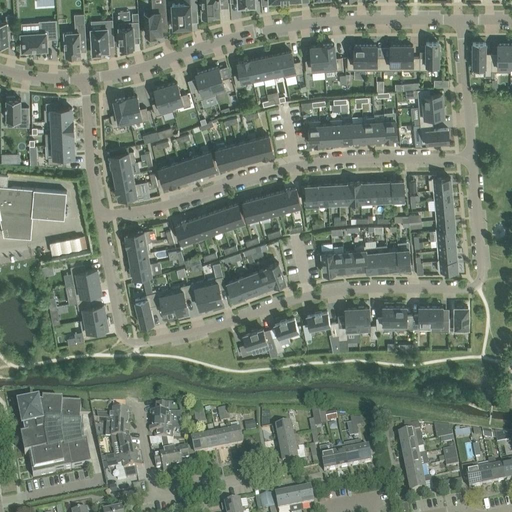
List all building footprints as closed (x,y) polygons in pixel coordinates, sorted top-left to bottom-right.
[(198,9),(196,0),(185,0),(185,3),(173,4),(174,18),(172,18),(172,25),(174,25),(174,27),(192,26),(191,9),(198,9)] [(201,0),(202,6),(203,16),(205,16),(206,18),(211,17),(212,16),(220,15),(219,8),(220,8),(219,0),(201,0)] [(161,24),(167,23),(166,3),(153,4),(153,11),(145,12),(146,34),(156,33),(156,32),(162,32),(161,24)] [(134,36),(140,36),(138,12),(132,13),(133,21),(119,22),(121,51),(122,50),(122,49),(129,49),(129,47),(134,46),(134,36)] [(6,20),(0,20),(0,44),(0,46),(7,45),(7,44),(8,44),(8,30),(15,29),(14,14),(6,15),(6,20)] [(91,29),(93,54),(101,53),(101,51),(109,51),(108,34),(114,34),(113,19),(101,20),(102,28),(91,29)] [(38,49),(47,48),(46,38),(57,38),(56,20),(40,21),(41,32),(22,33),(23,50),(32,49),(32,50),(38,49)] [(66,56),(68,56),(69,57),(73,57),(75,55),(76,55),(76,53),(80,53),(80,38),(86,37),(85,23),(78,24),(78,31),(63,32),(64,44),(65,44),(66,56)] [(426,42),(426,57),(420,57),(419,69),(439,70),(439,57),(440,57),(440,50),(439,50),(439,42),(426,42)] [(492,76),(492,58),(486,58),(486,42),(473,42),(473,51),(471,51),(471,58),(473,58),(473,71),(485,71),(485,76),(492,76)] [(323,45),(325,71),(336,70),(336,57),(335,43),(322,44),(322,45),(323,45)] [(510,66),(510,44),(498,44),(498,58),(492,58),(492,76),(492,71),(510,71),(510,66)] [(313,72),(325,71),(323,45),(322,45),(311,46),(312,59),(313,72)] [(366,69),(365,45),(354,45),(354,57),(347,57),(347,69),(366,69)] [(377,45),(365,45),(366,69),(384,69),(384,57),(377,57),(377,45)] [(390,57),(384,57),(384,69),(402,69),(402,45),(390,45),(390,57)] [(419,69),(419,57),(413,57),(413,45),(402,45),(402,69),(419,69)] [(281,53),(285,76),(297,74),(294,62),(292,51),(281,53)] [(285,76),(281,53),(270,55),(274,76),(284,74),(285,77),(285,76)] [(270,55),(259,57),(264,79),(274,76),(270,55)] [(264,79),(259,57),(249,60),(253,78),(263,76),(263,79),(264,79)] [(240,73),(242,81),(253,78),(249,60),(249,59),(242,60),(242,61),(238,62),(240,73)] [(294,62),(297,74),(303,73),(300,61),(294,62)] [(207,70),(215,94),(216,94),(214,90),(224,86),(225,86),(223,79),(219,66),(207,70)] [(200,86),(204,98),(215,94),(207,70),(196,73),(200,86)] [(242,81),(240,73),(234,74),(236,87),(243,85),(242,81)] [(229,77),(223,79),(225,86),(224,86),(226,91),(233,89),(229,77)] [(166,85),(173,110),(174,110),(172,105),(183,102),(181,94),(177,82),(166,85)] [(162,113),(173,110),(166,85),(155,89),(158,101),(162,113)] [(204,98),(200,86),(194,88),(198,100),(204,98)] [(417,89),(419,106),(443,104),(442,93),(430,94),(430,88),(420,89),(417,89)] [(191,105),(187,93),(181,94),(183,102),(184,107),(191,105)] [(131,123),(143,121),(140,108),(137,95),(126,98),(126,97),(131,123)] [(17,126),(29,126),(29,106),(21,106),(21,98),(15,98),(15,96),(6,96),(6,105),(6,107),(7,107),(7,119),(17,119),(17,126)] [(117,113),(120,126),(131,123),(126,97),(114,100),(117,113)] [(156,115),(162,113),(158,101),(152,103),(156,115)] [(419,106),(420,124),(433,123),(432,117),(444,115),(444,113),(446,113),(446,106),(444,106),(443,104),(419,106)] [(51,109),(52,121),(73,119),(72,107),(59,108),(51,108),(51,109)] [(140,108),(143,121),(149,119),(146,107),(140,108)] [(113,127),(120,126),(117,113),(111,114),(113,127)] [(365,140),(375,139),(374,121),(374,116),(362,117),(363,122),(364,140),(365,140)] [(332,142),(342,141),(343,141),(342,123),(342,118),(330,119),(330,124),(331,124),(332,142)] [(74,131),(73,119),(52,121),(52,132),(74,131)] [(320,124),(320,120),(304,121),(306,134),(309,133),(310,143),(314,143),(314,144),(322,144),(322,143),(321,143),(320,124)] [(386,139),(385,120),(374,121),(375,139),(385,139),(386,139)] [(396,120),(385,120),(386,139),(385,139),(386,140),(393,139),(393,138),(397,138),(396,120)] [(342,142),(354,142),(352,122),(342,123),(343,141),(342,141),(342,142)] [(363,122),(352,122),(354,142),(364,141),(365,141),(365,140),(364,140),(363,122)] [(433,123),(420,124),(422,143),(449,141),(448,128),(433,129),(433,123)] [(330,124),(320,124),(321,143),(322,143),(332,142),(331,124),(330,124)] [(171,127),(157,131),(159,139),(173,134),(171,127)] [(74,132),(74,131),(52,132),(53,144),(74,143),(73,132),(74,132)] [(263,156),(263,157),(270,155),(270,154),(274,153),(269,135),(258,138),(263,156)] [(253,159),(263,156),(258,138),(248,141),(253,159)] [(242,162),(253,159),(248,141),(237,143),(242,162)] [(75,156),(74,143),(53,144),(53,156),(53,157),(62,156),(75,156)] [(232,164),(242,162),(237,143),(227,146),(232,164)] [(227,146),(216,149),(221,167),(232,164),(227,146)] [(110,155),(112,166),(136,162),(133,150),(129,151),(119,153),(110,155)] [(200,154),(206,172),(217,168),(211,150),(200,154)] [(11,153),(1,153),(1,163),(11,162),(11,153)] [(190,158),(196,175),(206,172),(200,154),(190,158)] [(186,179),(196,175),(190,158),(180,161),(186,179)] [(176,182),(186,179),(180,161),(169,165),(176,182)] [(136,162),(112,166),(113,166),(115,176),(133,173),(131,163),(136,162)] [(176,182),(169,165),(159,168),(165,186),(169,185),(169,186),(176,183),(176,182)] [(67,191),(7,186),(8,180),(8,174),(0,173),(0,216),(4,234),(30,236),(32,215),(64,218),(67,191)] [(133,173),(115,176),(117,186),(116,186),(116,187),(140,182),(135,183),(133,173)] [(429,179),(430,189),(451,187),(450,177),(436,178),(429,179)] [(404,180),(392,181),(393,199),(405,198),(404,180)] [(360,181),(349,182),(350,201),(361,201),(360,181)] [(361,181),(360,181),(361,201),(372,200),(371,182),(361,182),(361,181)] [(382,181),(371,182),(372,200),(383,200),(382,181)] [(392,181),(382,181),(383,200),(393,199),(392,181)] [(140,182),(116,187),(117,194),(118,194),(119,198),(142,194),(140,182)] [(349,183),(339,183),(339,202),(350,201),(349,182),(349,183)] [(339,183),(328,184),(329,202),(339,202),(339,183)] [(318,203),(317,184),(306,185),(307,203),(318,203)] [(328,184),(317,184),(318,203),(329,202),(328,184)] [(285,190),(290,208),(301,205),(296,187),(292,188),(292,187),(285,189),(285,190)] [(451,187),(430,189),(430,190),(434,190),(435,199),(452,197),(451,187)] [(280,211),(290,208),(285,190),(275,192),(280,211)] [(264,195),(269,214),(280,211),(275,192),(264,195)] [(254,198),(259,216),(269,214),(264,195),(254,198)] [(452,197),(435,199),(436,209),(453,208),(452,197)] [(248,219),(259,216),(254,198),(243,201),(248,219)] [(238,203),(227,206),(234,224),(244,221),(238,203)] [(234,224),(227,206),(217,210),(224,228),(234,224)] [(453,208),(436,209),(437,219),(454,218),(453,208)] [(224,228),(217,210),(207,213),(213,231),(224,228)] [(213,231),(207,213),(197,217),(203,235),(213,231)] [(197,217),(187,220),(187,221),(193,239),(203,235),(197,217)] [(437,229),(437,230),(455,228),(454,218),(437,219),(438,229),(437,229)] [(182,242),(193,239),(187,221),(187,220),(180,222),(180,223),(176,224),(182,242)] [(437,230),(438,240),(455,238),(454,229),(455,229),(455,228),(437,230)] [(127,245),(151,241),(149,230),(126,234),(127,238),(126,238),(127,245)] [(87,247),(84,235),(50,242),(52,254),(87,247)] [(456,248),(455,238),(438,240),(439,250),(456,248)] [(151,241),(127,245),(127,246),(128,245),(130,255),(150,252),(149,242),(151,241)] [(365,245),(354,246),(356,269),(367,268),(367,271),(365,245)] [(366,245),(365,245),(367,271),(378,270),(377,251),(366,252),(366,245)] [(354,250),(344,251),(346,270),(356,269),(354,246),(354,250)] [(398,247),(387,248),(389,269),(400,268),(398,247)] [(398,247),(400,268),(411,267),(409,248),(399,249),(398,247)] [(387,250),(377,251),(378,270),(389,269),(387,248),(386,248),(387,250)] [(456,248),(439,250),(440,259),(437,260),(457,259),(456,248)] [(335,272),(333,249),(322,250),(322,252),(323,266),(324,273),(335,272)] [(333,249),(335,272),(336,272),(336,271),(346,270),(344,251),(334,252),(333,249)] [(150,252),(130,255),(132,266),(131,266),(152,262),(150,262),(148,253),(150,252)] [(237,253),(230,256),(231,260),(232,261),(239,259),(237,253)] [(457,259),(437,260),(438,271),(458,269),(457,259)] [(221,261),(214,262),(216,275),(223,274),(221,261)] [(152,262),(131,266),(133,277),(154,273),(152,262)] [(279,262),(268,266),(275,285),(286,281),(279,262)] [(74,284),(100,279),(97,268),(85,270),(84,263),(71,266),(74,284)] [(52,265),(41,267),(43,275),(44,275),(54,273),(52,265)] [(268,267),(258,271),(265,288),(274,284),(275,285),(268,266),(267,266),(268,267)] [(258,271),(248,274),(254,292),(265,288),(258,271)] [(248,274),(238,278),(244,295),(254,292),(248,274)] [(223,275),(206,279),(212,305),(223,302),(220,289),(226,288),(223,275)] [(244,295),(238,278),(227,282),(234,299),(244,295)] [(100,279),(74,284),(77,302),(91,299),(90,293),(102,291),(100,279)] [(188,284),(191,296),(197,295),(200,308),(203,307),(203,309),(210,307),(210,305),(212,305),(206,279),(188,284)] [(171,288),(177,313),(188,310),(185,297),(191,296),(188,284),(171,288)] [(153,292),(156,304),(162,303),(165,316),(177,313),(171,288),(153,292)] [(150,306),(156,304),(153,292),(147,294),(147,296),(135,299),(141,324),(154,321),(150,306)] [(91,299),(77,302),(79,309),(83,308),(85,318),(80,319),(81,320),(106,315),(104,303),(92,306),(91,299)] [(449,330),(455,330),(455,332),(468,332),(468,322),(470,322),(470,315),(468,315),(468,307),(462,307),(462,305),(457,305),(457,307),(455,307),(455,318),(449,318),(449,330)] [(56,306),(50,307),(51,314),(59,313),(57,306),(56,306)] [(359,307),(357,307),(359,333),(359,330),(371,330),(371,338),(377,337),(377,325),(370,325),(369,307),(364,307),(364,306),(358,306),(359,307)] [(377,329),(395,329),(395,306),(383,306),(383,317),(376,317),(377,325),(377,329)] [(395,306),(395,329),(413,329),(413,314),(407,314),(407,306),(395,306)] [(419,329),(431,329),(431,306),(419,306),(419,329)] [(443,306),(431,306),(431,329),(431,331),(431,324),(442,324),(442,331),(449,331),(449,330),(449,319),(443,319),(443,306)] [(347,334),(359,333),(357,307),(346,308),(347,327),(339,327),(339,334),(339,340),(348,339),(347,334)] [(333,336),(339,334),(338,322),(330,323),(328,311),(322,312),(321,311),(315,312),(315,314),(307,315),(310,331),(331,327),(333,336)] [(106,315),(81,320),(84,338),(97,336),(96,329),(108,327),(108,324),(110,324),(109,317),(107,317),(106,315)] [(281,322),(275,324),(279,336),(273,338),(277,352),(283,350),(279,336),(299,330),(295,317),(287,320),(287,319),(280,321),(281,322)] [(277,352),(273,338),(267,340),(263,328),(258,330),(257,329),(251,331),(251,332),(244,334),(247,346),(241,348),(243,355),(253,352),(251,346),(267,341),(269,348),(271,356),(279,355),(278,353),(277,352)] [(75,336),(67,337),(69,344),(77,343),(75,336)] [(19,406),(23,428),(25,437),(21,438),(25,457),(29,456),(33,478),(55,473),(72,469),(72,470),(91,466),(87,443),(82,444),(81,436),(81,425),(80,424),(81,404),(63,403),(63,402),(43,401),(43,405),(39,405),(38,402),(19,406)] [(98,419),(107,420),(107,419),(128,420),(128,414),(131,414),(131,410),(125,410),(125,402),(113,401),(113,415),(109,415),(109,414),(98,413),(98,419)] [(153,415),(153,421),(174,423),(183,423),(181,413),(179,413),(178,414),(177,415),(177,417),(177,419),(174,419),(168,419),(169,406),(157,405),(156,412),(150,411),(150,415),(153,415)] [(325,410),(312,409),(314,420),(316,427),(327,425),(327,421),(325,413),(325,410)] [(336,411),(325,413),(327,421),(330,421),(334,421),(334,420),(337,419),(336,411)] [(111,437),(118,438),(129,439),(129,433),(130,433),(130,430),(130,427),(127,427),(128,420),(107,419),(107,420),(106,423),(108,423),(107,437),(111,437)] [(155,438),(161,438),(168,438),(173,439),(173,432),(168,432),(168,426),(174,427),(174,423),(153,421),(152,428),(150,428),(149,431),(155,432),(155,438)] [(245,423),(246,432),(256,430),(255,421),(245,423)] [(399,434),(401,446),(423,442),(420,431),(426,430),(425,424),(419,423),(408,426),(407,422),(404,423),(405,426),(404,426),(405,433),(399,434)] [(277,433),(278,439),(296,436),(295,433),(293,434),(291,424),(272,428),(273,434),(277,433)] [(437,439),(440,439),(452,436),(452,432),(451,427),(434,425),(437,439)] [(228,434),(230,447),(236,446),(237,450),(243,449),(240,431),(233,433),(232,430),(228,431),(228,434)] [(228,434),(216,436),(219,449),(230,447),(228,434)] [(207,452),(203,435),(199,436),(200,439),(192,441),(193,448),(195,458),(201,457),(201,453),(207,452)] [(204,435),(203,435),(207,452),(219,449),(216,436),(205,438),(204,435)] [(278,439),(281,451),(295,448),(295,449),(302,447),(299,436),(296,437),(296,436),(278,439)] [(107,462),(107,463),(117,461),(137,457),(136,451),(139,451),(138,447),(132,448),(131,439),(129,439),(118,438),(120,450),(121,456),(117,457),(117,456),(106,457),(107,462)] [(168,438),(161,438),(164,454),(154,456),(157,468),(162,466),(163,472),(167,472),(167,469),(173,468),(169,447),(168,438)] [(357,450),(360,464),(372,462),(369,448),(363,450),(361,442),(356,443),(357,450)] [(401,446),(404,458),(419,455),(417,449),(424,448),(423,442),(401,446)] [(174,446),(169,447),(173,468),(179,467),(179,469),(183,468),(182,462),(190,460),(187,446),(179,448),(179,450),(176,451),(174,446)] [(334,455),(336,469),(348,467),(345,453),(344,447),(333,449),(334,455)] [(295,448),(281,451),(282,457),(278,458),(279,464),(298,460),(297,454),(300,454),(299,449),(296,449),(295,449),(295,448)] [(357,450),(345,453),(348,467),(360,464),(357,450)] [(336,469),(334,455),(321,457),(324,471),(336,469)] [(404,458),(406,470),(421,467),(419,455),(404,458)] [(117,461),(107,463),(109,469),(119,467),(118,465),(120,465),(121,471),(124,470),(126,478),(138,476),(136,468),(142,467),(141,463),(139,463),(137,457),(117,461)] [(511,458),(501,461),(502,466),(505,481),(511,479),(511,458)] [(488,460),(489,463),(493,483),(505,481),(502,466),(497,467),(495,459),(488,460)] [(478,465),(477,465),(481,486),(493,483),(489,463),(478,465)] [(481,486),(477,465),(462,468),(464,480),(467,480),(469,488),(481,486)] [(406,470),(408,482),(423,479),(430,478),(427,466),(421,467),(406,470)] [(423,479),(408,482),(411,494),(426,491),(424,484),(432,483),(431,477),(430,478),(423,479)] [(109,487),(111,494),(118,493),(116,485),(109,487)] [(311,488),(299,491),(302,506),(314,503),(311,488)] [(287,493),(290,508),(291,508),(291,511),(302,511),(303,511),(302,506),(299,491),(287,493)] [(278,510),(290,508),(287,493),(275,495),(278,510)] [(262,510),(270,508),(275,507),(272,495),(260,497),(262,510)] [(226,511),(244,511),(244,508),(241,509),(240,501),(221,505),(222,511),(226,511)]
